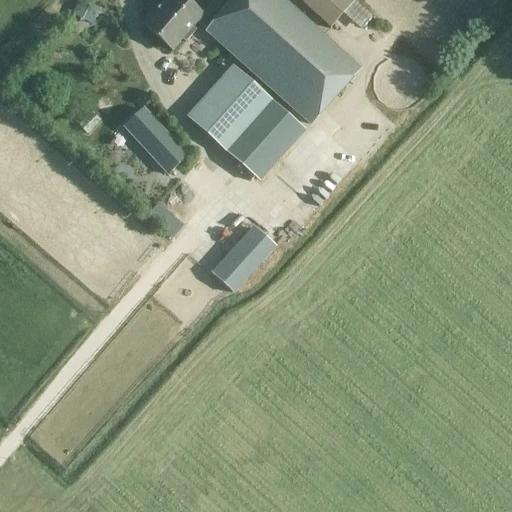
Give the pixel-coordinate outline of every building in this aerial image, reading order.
[(168,0),(144,27),(172,53),(181,42),(185,45),(195,33),(191,31),(197,24),(310,126),(359,71),(279,0),(236,0),(226,12),(215,3),(201,19),(189,8),(196,0),(168,0)] [(297,0),(329,29),(352,3),(348,0),(297,0)] [(91,28),(99,12),(78,2),(71,18),(91,28)] [(271,102),(233,68),(187,120),(225,154),(271,102)] [(178,166),(189,155),(154,116),(142,126),(154,139),(147,147),(161,163),(169,156),(178,166)] [(183,230),(157,207),(146,219),(171,242),(183,230)] [(277,250),(252,227),(210,272),(235,295),(277,250)]
